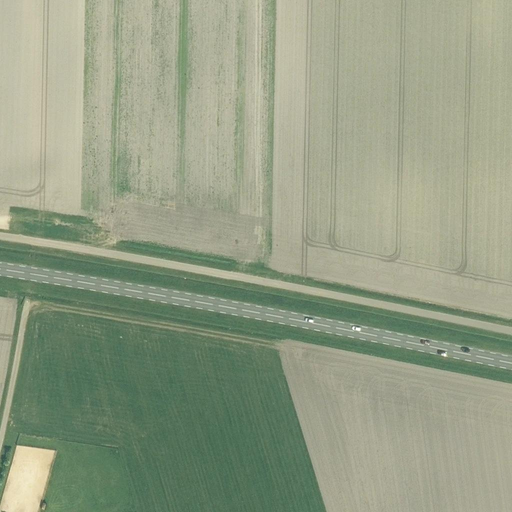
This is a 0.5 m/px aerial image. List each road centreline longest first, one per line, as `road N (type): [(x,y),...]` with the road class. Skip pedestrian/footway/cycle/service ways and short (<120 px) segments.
road 1 (unclassified): [(0,235),(511,331)]
road 2 (primary): [(511,363),(0,269)]
road 3 (track): [(26,299),(273,343)]
road 4 (residential): [(0,441),(26,299)]
